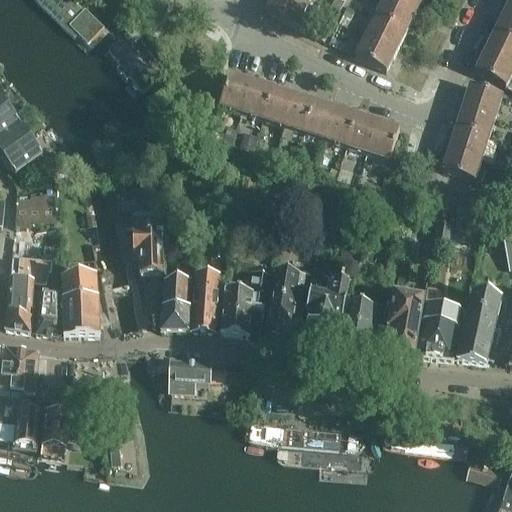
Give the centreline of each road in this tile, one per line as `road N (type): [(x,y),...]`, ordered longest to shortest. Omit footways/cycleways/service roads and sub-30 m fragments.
road 1 (residential): [(511,390),(167,343),(88,352),(1,344)]
road 2 (residential): [(433,124),(233,23)]
road 3 (residential): [(1,344),(12,197),(0,178)]
road 4 (residential): [(511,212),(436,190),(429,177),(433,124)]
road 5 (residential): [(433,124),(491,0)]
